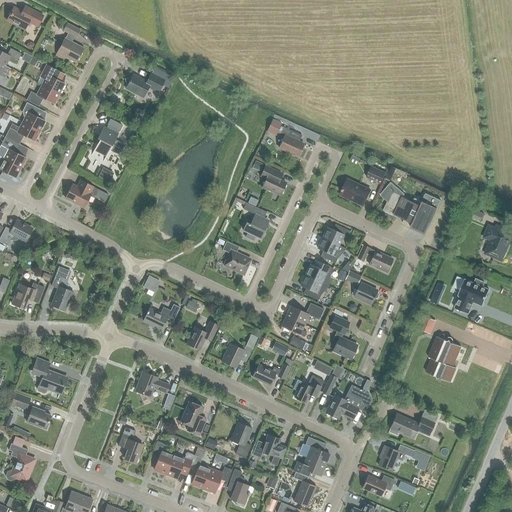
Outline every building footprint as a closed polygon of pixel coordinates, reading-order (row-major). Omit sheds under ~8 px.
[(13,7),(6,20),(24,30),(28,22),(37,27),(43,16),(24,6),(22,11),(13,7)] [(64,56),(76,62),(83,48),(71,42),(74,36),(76,37),(79,30),(67,23),(63,31),(68,33),(65,39),(64,38),(55,56),(62,59),(64,56)] [(18,60),(21,54),(10,48),(7,54),(0,50),(0,63),(5,66),(8,61),(13,63),(15,59),(18,60)] [(22,57),(34,61),(37,53),(24,49),(22,57)] [(10,68),(5,66),(0,63),(0,84),(5,87),(9,79),(5,77),(10,68)] [(64,84),(61,82),(65,75),(46,65),(40,77),(44,79),(41,85),(59,94),(64,84)] [(157,93),(162,85),(168,88),(173,78),(163,72),(160,78),(151,73),(146,82),(133,74),(131,78),(133,79),(132,81),(131,81),(131,80),(128,81),(128,82),(126,83),(127,86),(125,89),(142,98),(148,88),(157,93)] [(54,104),(59,94),(41,85),(36,95),(30,92),(26,100),(38,107),(43,98),(54,104)] [(45,121),(35,116),(39,109),(26,103),(22,111),(23,116),(25,117),(22,122),(39,131),(45,121)] [(124,145),(115,140),(118,134),(117,134),(121,125),(110,119),(109,120),(110,120),(106,128),(103,127),(97,138),(99,140),(91,156),(94,150),(105,156),(102,162),(103,162),(109,150),(119,155),(124,145)] [(272,119),(268,128),(277,133),(281,123),(272,119)] [(34,141),(39,131),(22,122),(19,128),(11,124),(5,137),(19,144),(23,136),(34,141)] [(278,147),(298,156),(303,144),(298,142),(301,135),(282,126),(279,134),(284,136),(278,147)] [(15,152),(19,144),(5,137),(0,145),(0,157),(20,168),(26,158),(15,152)] [(360,159),(352,155),(349,161),(357,165),(360,159)] [(0,170),(15,178),(20,168),(0,157),(0,170)] [(263,164),(255,160),(252,168),(259,171),(263,164)] [(103,164),(100,172),(111,176),(115,168),(103,164)] [(262,172),(260,177),(265,179),(262,187),(280,195),(285,183),(279,180),(282,174),(276,171),(265,166),(262,172)] [(386,173),(371,166),(365,177),(380,184),(386,173)] [(362,206),(370,190),(347,179),(343,189),(342,189),(341,191),(342,191),(340,195),(362,206)] [(65,198),(83,208),(90,195),(104,202),(108,195),(80,180),(77,187),(71,185),(65,198)] [(407,198),(403,196),(404,194),(390,182),(380,194),(387,201),(383,211),(397,217),(397,216),(405,219),(403,223),(402,223),(425,234),(441,201),(426,193),(422,202),(414,198),(414,199),(412,202),(406,199),(406,198),(407,199),(407,198)] [(250,197),(247,203),(255,206),(258,200),(250,197)] [(461,205),(451,200),(447,208),(457,213),(461,205)] [(244,206),(242,209),(253,214),(256,207),(246,202),(244,206)] [(483,213),(472,209),(468,217),(480,222),(483,213)] [(246,222),(242,230),(247,233),(245,237),(252,241),(255,236),(260,239),(266,226),(268,220),(265,219),(263,218),(255,214),(254,215),(250,224),(246,222)] [(25,242),(32,229),(16,221),(11,230),(5,227),(0,236),(0,242),(7,246),(11,240),(12,241),(17,240),(18,239),(25,242)] [(339,246),(339,245),(343,235),(347,237),(350,231),(335,224),(332,230),(327,227),(322,238),(339,246)] [(501,260),(511,234),(511,232),(496,226),(495,229),(488,226),(484,237),(490,240),(485,253),(501,260)] [(346,249),(339,245),(339,246),(322,238),(317,248),(322,251),(320,256),(335,263),(337,258),(346,249)] [(224,265),(243,274),(250,259),(236,253),(238,247),(226,241),(222,250),(229,253),(224,265)] [(374,252),(369,249),(369,248),(363,245),(357,258),(363,261),(367,253),(372,256),(368,264),(386,273),(388,268),(389,268),(391,264),(390,263),(392,259),(375,251),(374,252)] [(329,279),(328,278),(333,268),(318,261),(315,267),(309,265),(305,275),(328,286),(329,279)] [(70,299),(73,292),(65,289),(67,283),(65,282),(69,271),(58,267),(51,286),(57,289),(51,304),(65,309),(69,298),(70,299)] [(336,278),(343,281),(346,273),(340,270),(336,278)] [(361,276),(349,271),(344,280),(357,285),(361,276)] [(50,276),(43,273),(41,278),(48,281),(50,276)] [(323,291),(328,286),(305,275),(300,285),(305,288),(303,294),(318,301),(322,291),(323,291)] [(149,276),(143,287),(155,293),(160,282),(149,276)] [(456,276),(452,287),(460,290),(457,296),(459,296),(454,308),(468,314),(473,302),(482,306),(489,290),(482,287),(484,283),(475,279),(474,283),(464,279),(464,280),(456,276)] [(0,291),(4,293),(9,280),(2,278),(0,283),(0,291)] [(30,301),(37,303),(44,287),(32,283),(30,289),(19,284),(11,304),(23,309),(28,296),(31,297),(30,301)] [(377,291),(360,283),(354,296),(371,304),(373,299),(375,298),(374,296),(375,294),(377,293),(377,291)] [(441,299),(433,296),(431,302),(436,304),(439,305),(441,299)] [(198,305),(188,301),(185,308),(195,313),(198,305)] [(286,316),(304,325),(308,315),(319,319),(323,309),(310,303),(305,313),(290,306),(286,316)] [(172,322),(179,307),(173,304),(170,311),(163,308),(160,314),(149,308),(143,321),(154,326),(153,328),(160,331),(166,319),(172,322)] [(301,330),(304,325),(286,316),(281,326),(304,337),(306,332),(301,330)] [(343,334),(348,323),(334,316),(329,327),(337,331),(333,339),(337,341),(332,351),(351,359),(357,345),(340,338),(343,333),(343,334)] [(436,321),(425,316),(419,330),(431,335),(436,321)] [(186,344),(191,347),(191,348),(197,351),(197,349),(199,350),(204,338),(210,341),(218,325),(210,321),(204,332),(194,327),(186,344)] [(224,333),(228,325),(223,322),(219,330),(224,333)] [(259,334),(263,329),(257,325),(253,330),(259,334)] [(257,337),(251,334),(243,350),(230,344),(222,361),(235,368),(239,359),(245,362),(257,337)] [(305,342),(292,336),(289,344),(302,350),(305,342)] [(445,340),(436,337),(428,357),(431,358),(425,372),(436,376),(437,379),(439,378),(450,382),(456,368),(452,367),(460,347),(452,343),(452,342),(452,341),(452,340),(451,340),(451,339),(450,339),(450,338),(449,338),(448,338),(447,338),(446,339),(445,340)] [(275,342),(271,351),(284,357),(288,348),(275,342)] [(41,345),(34,343),(29,356),(34,358),(35,354),(38,355),(41,345)] [(59,393),(65,378),(46,371),(49,364),(36,359),(30,373),(43,378),(41,384),(40,384),(38,385),(37,389),(37,391),(43,393),(45,393),(47,389),(59,393)] [(283,379),(289,367),(283,364),(280,370),(273,367),(271,371),(258,364),(252,377),(269,385),(275,373),(278,375),(277,376),(283,379)] [(326,366),(323,373),(328,376),(328,375),(329,374),(331,368),(326,366)] [(166,393),(169,385),(156,380),(157,378),(142,372),(135,391),(149,396),(153,388),(166,393)] [(315,397),(317,394),(323,381),(311,375),(306,385),(301,383),(300,384),(297,383),(296,383),(294,387),(294,389),(297,391),(294,398),(296,399),(296,400),(302,403),(302,402),(305,403),(309,394),(315,397)] [(327,395),(336,377),(331,375),(322,392),(327,395)] [(366,393),(366,392),(351,385),(343,400),(334,395),(325,413),(337,419),(340,414),(352,420),(358,409),(359,409),(360,409),(361,409),(362,409),(363,409),(364,408),(366,408),(366,407),(367,407),(368,406),(369,405),(369,404),(370,403),(370,402),(370,401),(370,400),(370,399),(370,398),(370,397),(369,396),(369,395),(368,395),(368,394),(367,393),(366,393)] [(26,410),(30,398),(15,392),(10,404),(26,410)] [(174,396),(168,394),(162,408),(169,410),(174,396)] [(188,402),(180,421),(189,425),(186,430),(199,435),(204,423),(206,418),(199,416),(203,408),(188,402)] [(45,429),(51,416),(43,413),(44,411),(32,407),(26,422),(45,429)] [(4,426),(10,413),(7,412),(1,425),(4,426)] [(390,427),(388,432),(397,436),(398,431),(413,438),(416,431),(418,426),(430,432),(434,423),(421,417),(418,424),(396,414),(390,427)] [(120,417),(118,423),(124,425),(126,419),(120,417)] [(244,443),(251,428),(238,423),(230,440),(239,444),(235,454),(245,458),(250,445),(244,443)] [(135,463),(142,445),(131,441),(135,431),(124,427),(117,446),(124,448),(125,445),(128,447),(123,459),(135,463)] [(261,452),(273,456),(270,464),(276,466),(279,458),(281,459),(286,448),(278,445),(280,439),(267,435),(264,444),(257,441),(252,455),(259,457),(261,452)] [(306,458),(325,465),(329,455),(318,450),(321,442),(308,437),(304,445),(310,447),(306,458)] [(205,446),(214,450),(217,442),(208,439),(205,446)] [(165,474),(172,454),(161,450),(163,444),(156,441),(152,453),(159,456),(153,470),(165,474)] [(15,477),(26,481),(34,460),(25,456),(27,450),(11,443),(8,450),(19,454),(12,471),(10,470),(7,472),(5,476),(7,479),(11,481),(14,479),(15,477)] [(411,457),(414,451),(399,445),(397,451),(384,446),(381,453),(383,454),(378,466),(391,471),(396,459),(402,461),(405,455),(411,457)] [(411,457),(411,459),(417,461),(421,453),(415,450),(414,451),(411,457)] [(189,468),(194,455),(186,453),(184,459),(172,454),(165,474),(176,479),(178,473),(186,476),(189,468)] [(216,454),(214,459),(220,462),(222,456),(216,454)] [(201,458),(194,455),(189,468),(196,470),(191,484),(202,489),(210,469),(199,464),(201,458)] [(313,479),(315,474),(320,476),(325,465),(306,458),(303,465),(296,462),(293,470),(313,479)] [(256,463),(249,460),(246,466),(253,469),(256,463)] [(227,482),(231,470),(224,467),(221,473),(210,469),(202,489),(214,493),(219,479),(227,482)] [(229,481),(236,484),(230,499),(235,501),(236,504),(243,507),(248,494),(249,493),(251,493),(253,488),(242,483),(244,479),(239,477),(241,472),(234,469),(229,481)] [(313,494),(316,487),(305,483),(308,477),(295,472),(292,478),(301,481),(293,501),(305,506),(310,493),(313,494)] [(390,491),(394,480),(383,475),(381,481),(367,475),(362,488),(380,496),(384,488),(390,491)] [(276,480),(269,477),(265,486),(273,489),(276,480)] [(400,482),(397,490),(403,492),(404,489),(406,484),(400,482)] [(71,511),(74,511),(81,495),(70,491),(64,508),(62,508),(60,511),(65,511),(66,510),(71,511)] [(87,511),(92,499),(81,495),(74,511),(87,511)] [(21,502),(15,499),(11,508),(17,511),(21,502)] [(58,511),(63,502),(56,500),(51,511),(58,511)] [(293,511),(295,508),(280,502),(276,511),(293,511)] [(50,511),(51,510),(35,503),(31,511),(50,511)]
